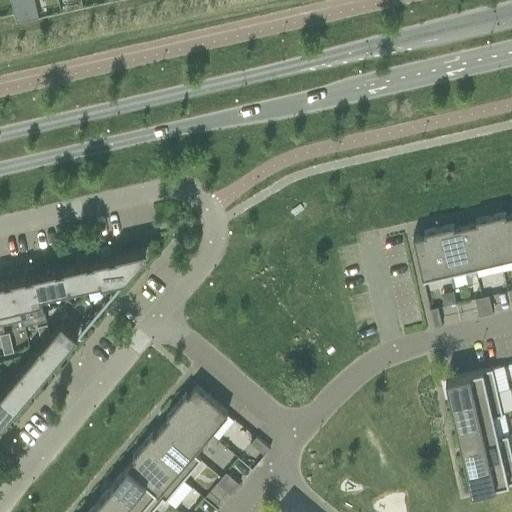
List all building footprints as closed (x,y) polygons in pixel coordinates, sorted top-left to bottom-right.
[(10,0),(16,22),(38,17),(33,0),(10,0)] [(511,213),(505,215),(504,212),(490,215),(490,216),(500,259),(511,255),(511,213)] [(490,215),(475,219),(476,219),(476,221),(475,222),(465,224),(465,225),(474,265),(475,269),(476,269),(475,265),(475,264),(500,259),(490,216),(490,215)] [(465,224),(454,227),(453,224),(438,227),(438,228),(448,271),(449,275),(475,269),(474,265),(465,225),(465,224)] [(438,227),(424,231),(424,233),(412,236),(412,237),(422,277),(423,281),(449,275),(448,271),(438,228),(438,227)] [(109,256),(96,259),(101,280),(100,281),(104,299),(106,300),(146,253),(144,248),(115,255),(115,257),(109,258),(109,256)] [(100,281),(101,280),(96,259),(92,260),(93,262),(87,263),(86,261),(65,266),(70,288),(100,281)] [(70,288),(65,266),(62,267),(62,269),(56,270),(55,268),(34,273),(39,295),(40,294),(70,288)] [(40,294),(39,295),(34,273),(32,274),(32,276),(26,277),(25,275),(13,278),(22,315),(21,315),(23,325),(46,319),(40,294)] [(0,281),(0,316),(1,320),(2,320),(21,315),(22,315),(13,278),(11,279),(11,281),(5,282),(4,280),(0,281)] [(488,295),(474,298),(476,307),(490,304),(488,295)] [(490,304),(476,307),(478,316),(492,313),(490,304)] [(437,307),(429,308),(433,326),(441,324),(437,307)] [(73,330),(78,324),(66,314),(61,320),(73,330)] [(40,345),(56,359),(77,334),(61,320),(40,345)] [(39,336),(49,334),(46,324),(37,326),(39,336)] [(11,342),(9,332),(0,334),(0,338),(1,345),(11,342)] [(1,345),(3,354),(13,352),(11,342),(1,345)] [(19,369),(35,383),(56,359),(40,345),(19,369)] [(450,401),(488,392),(497,390),(491,368),(445,378),(449,397),(450,401)] [(19,369),(0,392),(0,394),(15,407),(35,383),(19,369)] [(185,393),(176,404),(209,433),(211,432),(218,438),(233,420),(226,414),(227,412),(195,385),(187,394),(185,393)] [(455,423),(493,415),(502,413),(497,390),(488,392),(450,401),(450,402),(455,423)] [(0,424),(15,407),(0,394),(0,424)] [(176,404),(166,415),(168,417),(161,425),(193,452),(209,433),(176,404)] [(460,446),(498,437),(507,435),(507,434),(497,437),(493,416),(502,414),(502,413),(493,415),(455,423),(455,424),(460,446)] [(193,452),(161,425),(153,435),(151,433),(141,444),(182,479),(200,459),(193,452)] [(466,469),(503,460),(511,457),(507,435),(498,437),(460,446),(461,446),(466,469)] [(264,455),(269,448),(255,436),(250,443),(264,455)] [(182,479),(141,444),(132,456),(134,458),(126,467),(162,498),(165,500),(182,479)] [(511,457),(503,460),(466,469),(471,491),(508,483),(511,481),(511,457)] [(126,467),(112,483),(145,511),(150,511),(162,498),(126,467)] [(233,478),(227,473),(218,484),(224,489),(233,478)] [(239,483),(233,478),(224,489),(230,494),(239,483)] [(145,511),(112,483),(98,500),(112,511),(145,511)] [(87,511),(112,511),(98,500),(87,511)]
